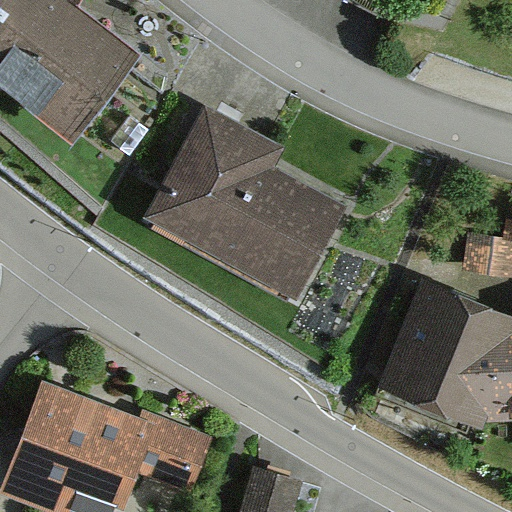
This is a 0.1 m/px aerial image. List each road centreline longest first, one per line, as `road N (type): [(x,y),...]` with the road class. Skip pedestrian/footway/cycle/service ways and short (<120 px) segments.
road 1 (unclassified): [(54,277),(325,444),(454,511)]
road 2 (residential): [(511,143),(337,80),(216,0)]
